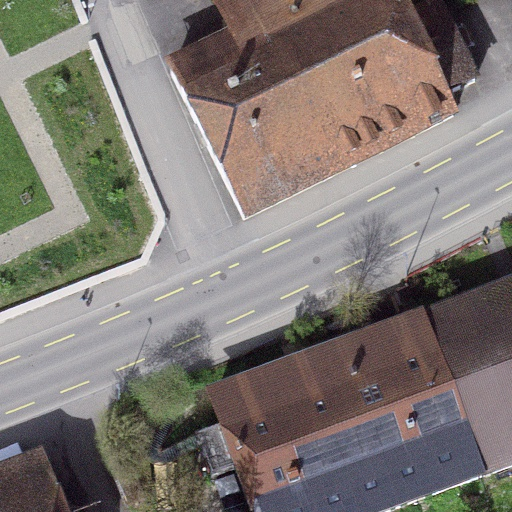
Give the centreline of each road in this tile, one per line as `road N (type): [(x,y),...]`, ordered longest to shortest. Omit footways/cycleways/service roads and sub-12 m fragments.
road 1 (residential): [(227,304),(99,0)]
road 2 (primary): [(511,150),(227,304)]
road 3 (primary): [(227,304),(0,391)]
